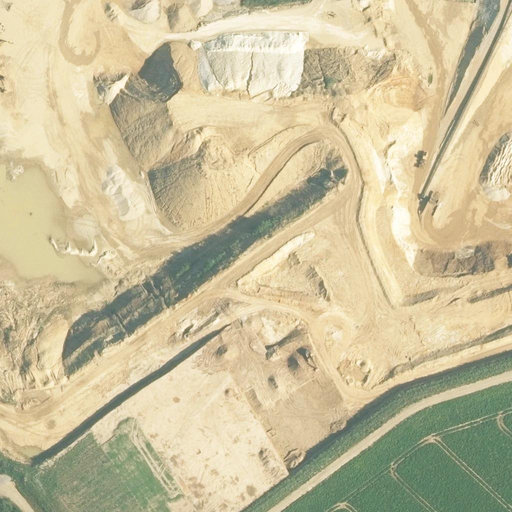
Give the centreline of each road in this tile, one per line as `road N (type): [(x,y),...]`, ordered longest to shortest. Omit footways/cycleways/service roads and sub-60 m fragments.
road 1 (unknown): [(0,483),(333,254)]
road 2 (track): [(511,375),(403,414),(274,511)]
